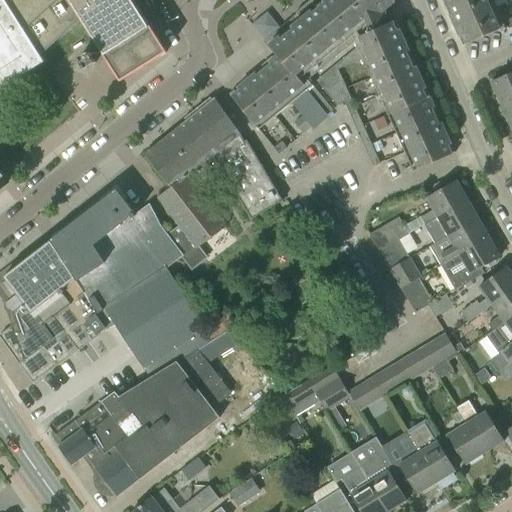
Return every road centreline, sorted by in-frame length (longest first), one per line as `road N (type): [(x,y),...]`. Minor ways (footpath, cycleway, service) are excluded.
road 1 (unclassified): [(0,229),(200,67),(203,51),(180,0)]
road 2 (residential): [(511,202),(417,0)]
